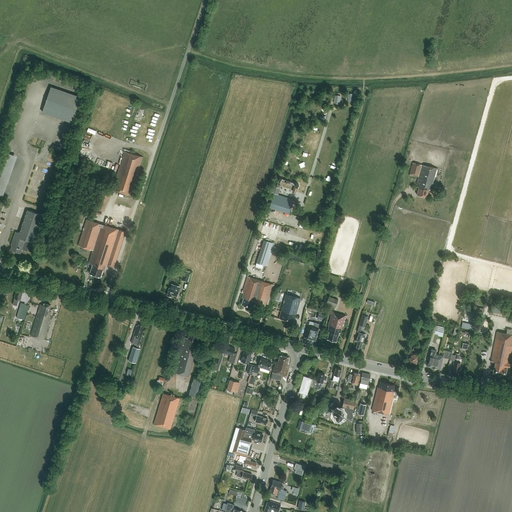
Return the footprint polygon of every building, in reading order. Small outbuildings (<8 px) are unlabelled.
[(51,86),(42,112),(73,122),(81,96),(51,86)] [(125,151),(112,189),(131,195),(143,157),(125,151)] [(0,177),(0,194),(4,195),(17,155),(8,152),(0,177)] [(433,185),(438,168),(422,165),(413,163),(410,175),(418,177),(416,187),(419,187),(417,194),(427,196),(428,190),(431,191),(433,185)] [(298,186),(299,183),(280,177),(277,186),(280,187),(282,180),(298,186)] [(103,186),(96,208),(102,210),(105,211),(112,189),(103,186)] [(270,207),(289,213),(293,201),(273,195),(270,207)] [(15,232),(15,234),(11,243),(12,243),(10,250),(20,254),(22,249),(32,252),(39,234),(35,233),(42,215),(27,210),(26,215),(19,233),(15,232)] [(90,273),(100,277),(103,269),(105,269),(106,265),(114,267),(125,232),(86,219),(85,221),(86,221),(78,246),(93,250),(89,263),(92,264),(90,273)] [(187,281),(190,273),(184,271),(181,279),(187,281)] [(253,302),(267,306),(274,285),(247,276),(242,293),(243,293),(242,298),(243,298),(241,305),(251,308),(253,302)] [(178,291),(180,286),(171,284),(170,288),(169,287),(167,295),(171,296),(172,294),(177,296),(178,291)] [(18,299),(20,300),(23,292),(16,290),(14,298),(13,304),(17,306),(18,299)] [(286,294),(279,318),(293,322),(294,318),(296,314),(301,298),(286,294)] [(329,296),(326,303),(336,306),(338,299),(329,296)] [(50,316),(51,311),(49,311),(50,305),(44,303),(43,305),(40,304),(31,336),(44,340),(50,319),(49,319),(50,316)] [(24,319),(28,309),(20,306),(17,317),(24,319)] [(474,313),(484,314),(485,308),(475,306),(474,313)] [(319,312),(317,319),(324,320),(325,314),(319,312)] [(346,316),(339,314),(332,312),(328,326),(329,326),(328,331),(329,332),(327,339),(332,340),(336,341),(338,336),(339,333),(340,333),(341,329),(342,329),(343,326),(346,316)] [(365,327),(368,316),(362,314),(359,325),(365,327)] [(308,325),(305,337),(315,340),(319,328),(320,324),(315,322),(313,326),(308,325)] [(133,335),(134,335),(131,342),(138,345),(141,338),(144,328),(142,327),(143,326),(139,324),(138,326),(137,325),(133,335)] [(198,341),(197,341),(199,334),(190,331),(188,338),(185,337),(175,373),(190,377),(198,349),(196,348),(198,341)] [(511,347),(511,334),(497,331),(491,362),(495,363),(494,366),(493,373),(505,375),(507,367),(509,368),(510,363),(508,363),(509,361),(511,347)] [(364,338),(365,337),(366,337),(366,335),(365,334),(366,334),(359,332),(358,336),(358,337),(357,337),(356,341),(358,342),(356,347),(360,349),(362,343),(363,343),(365,338),(364,338)] [(223,352),(233,355),(235,348),(228,346),(228,345),(225,344),(223,352)] [(136,363),(140,349),(133,346),(128,361),(136,363)] [(427,366),(432,368),(434,360),(437,361),(439,355),(436,354),(436,350),(431,349),(429,357),(428,360),(429,360),(427,366)] [(443,356),(439,355),(437,361),(434,360),(432,368),(433,368),(433,369),(435,369),(436,368),(440,369),(443,357),(449,359),(451,352),(444,350),(443,356)] [(241,361),(248,364),(251,354),(244,351),(241,361)] [(411,362),(416,364),(419,355),(418,354),(418,353),(417,352),(417,354),(410,352),(408,361),(409,361),(409,362),(411,363),(411,362)] [(274,366),(272,372),(286,376),(288,370),(287,370),(288,365),(287,365),(289,357),(280,355),(278,362),(276,362),(275,367),(274,366)] [(269,373),(269,370),(270,370),(272,363),(265,361),(265,359),(261,358),(258,366),(254,365),(252,371),(258,373),(259,370),(269,373)] [(336,368),(333,380),(334,381),(338,382),(341,369),(336,368)] [(354,383),(354,386),(353,389),(358,390),(359,387),(357,387),(357,384),(360,374),(353,372),(353,374),(350,374),(349,376),(348,375),(347,379),(348,380),(348,382),(354,383)] [(317,382),(315,388),(320,389),(322,383),(325,375),(319,373),(317,380),(316,382),(317,382)] [(366,389),(367,385),(368,385),(370,375),(363,373),(361,378),(362,379),(359,388),(366,389)] [(310,386),(315,388),(317,382),(316,382),(317,380),(312,378),(303,376),(301,383),(300,382),(299,385),(300,386),(298,393),(307,395),(310,386)] [(198,392),(201,393),(205,380),(194,377),(189,393),(197,395),(198,392)] [(234,392),(237,382),(229,380),(226,390),(234,392)] [(378,387),(372,411),(389,415),(392,400),(396,401),(397,397),(393,397),(394,394),(393,394),(394,391),(393,391),(394,385),(381,382),(379,387),(378,387)] [(163,393),(153,424),(170,429),(180,398),(163,393)] [(344,398),(342,408),(337,407),(334,409),(333,414),(335,417),(351,420),(355,400),(344,398)] [(264,417),(258,415),(256,414),(257,412),(252,410),(250,415),(256,416),(255,421),(259,423),(262,424),(262,423),(266,425),(268,419),(263,418),(264,417)] [(312,434),(315,425),(300,420),(297,429),(312,434)] [(261,442),(261,441),(262,440),(262,439),(262,438),(263,435),(254,432),(254,430),(246,427),(246,430),(237,427),(232,443),(234,444),(232,452),(250,457),(250,458),(254,444),(252,444),(253,439),(261,442)] [(239,455),(236,466),(242,468),(243,465),(248,467),(248,465),(255,467),(256,462),(249,460),(249,458),(239,455)] [(296,463),(294,468),(296,469),(295,472),(302,475),(305,466),(296,463)] [(236,476),(250,480),(252,474),(243,472),(244,469),(236,466),(235,470),(238,471),(236,476)] [(277,498),(284,500),(287,491),(280,489),(282,483),(273,480),(269,493),(278,495),(277,498)] [(224,511),(241,511),(242,511),(233,508),(234,504),(227,502),(224,511)]
